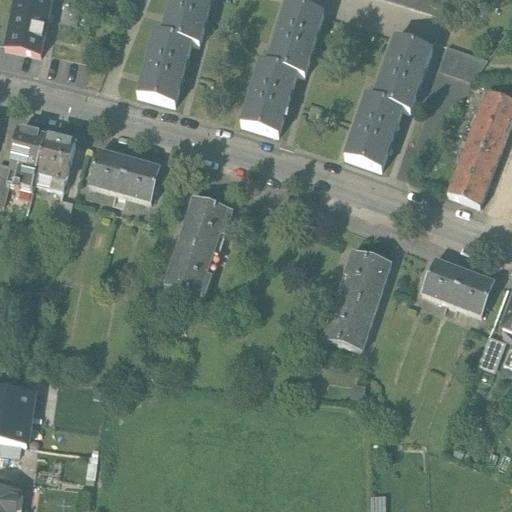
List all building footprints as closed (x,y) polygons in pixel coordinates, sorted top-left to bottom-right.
[(53,0),(15,0),(3,52),(40,60),(53,0)] [(173,0),(163,39),(155,37),(138,100),(174,110),(181,84),(182,85),(185,73),(184,73),(191,48),(199,50),(206,25),(210,13),(209,13),(212,0),(173,0)] [(448,0),(377,0),(442,20),(448,0)] [(358,13),(373,15),(374,5),(349,3),(348,22),(357,23),(358,13)] [(268,69),(260,67),(241,129),(277,140),(285,115),(286,115),(289,104),(288,104),(296,79),(304,81),(311,56),(312,56),(316,45),(315,44),(323,19),(287,8),(268,69)] [(395,43),(374,104),(366,101),(345,162),(380,175),(389,150),(390,150),(394,139),(393,139),(401,115),(409,117),(418,93),(423,82),(422,81),(431,56),(395,43)] [(487,64),(446,50),(438,73),(473,85),(487,64)] [(511,108),(487,99),(448,200),(480,212),(511,126),(511,108)] [(46,141),(18,134),(14,151),(18,152),(13,168),(11,167),(11,170),(7,188),(8,188),(15,190),(15,191),(19,192),(20,191),(32,194),(34,189),(46,141)] [(76,149),(46,141),(34,189),(64,196),(76,149)] [(161,173),(99,155),(89,190),(151,207),(161,173)] [(11,170),(0,166),(0,207),(3,208),(8,188),(7,188),(11,170)] [(42,199),(32,196),(27,217),(37,219),(42,199)] [(232,217),(194,203),(165,291),(203,304),(232,217)] [(73,208),(61,205),(55,229),(67,232),(73,208)] [(352,256),(323,343),(362,356),(391,269),(352,256)] [(495,287),(435,264),(422,298),(482,321),(495,287)] [(511,309),(503,332),(511,335),(511,353),(510,353),(504,369),(511,372),(511,309)] [(502,352),(487,345),(480,365),(495,371),(502,352)] [(0,423),(30,428),(34,401),(0,396),(0,423)] [(0,447),(27,451),(30,428),(0,423),(0,447)] [(10,484),(0,482),(0,494),(1,494),(0,496),(8,497),(10,484)] [(0,511),(16,511),(18,499),(8,497),(0,496),(1,494),(0,494),(0,511)]
